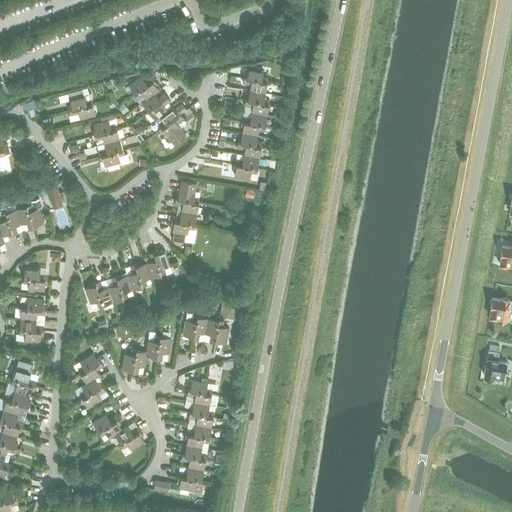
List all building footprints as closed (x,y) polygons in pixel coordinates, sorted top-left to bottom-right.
[(243,77),(267,82),(268,77),(262,76),(263,70),(247,67),(246,73),(244,73),(243,77)] [(135,93),(154,79),(151,75),(144,80),(141,75),(128,85),(135,93)] [(267,82),(243,77),(242,82),(250,84),(249,89),(265,92),(267,82)] [(154,79),(135,93),(138,97),(142,94),(146,98),(146,99),(154,92),(154,93),(159,89),(155,84),(157,83),(154,79)] [(82,88),(67,92),(67,93),(69,100),(70,104),(68,105),(69,110),(92,104),(91,99),(93,98),(91,92),(84,94),(82,88)] [(246,95),(245,100),(268,104),(269,99),(264,98),(265,92),(249,89),(248,95),(246,95)] [(146,99),(146,98),(141,102),(148,111),(167,96),(164,92),(158,97),(154,93),(154,92),(146,99)] [(170,100),(167,96),(148,111),(155,120),(159,116),(167,110),(167,109),(164,105),(170,100)] [(268,104),(245,100),(244,105),(252,106),(251,112),(266,115),(268,104)] [(123,102),(118,107),(123,114),(129,109),(123,102)] [(177,110),(180,113),(186,109),(181,103),(175,108),(177,110)] [(92,104),(69,110),(70,114),(78,112),(79,118),(95,114),(92,104)] [(159,116),(155,120),(161,128),(180,113),(177,110),(175,111),(171,106),(167,109),(167,110),(159,116)] [(266,115),(251,112),(250,118),(242,116),(241,121),(265,125),(266,115)] [(180,113),(161,128),(168,137),(168,136),(173,144),(185,135),(180,127),(177,122),(183,117),(180,113)] [(144,115),(138,117),(142,125),(148,123),(144,115)] [(275,116),(274,123),(281,125),(283,117),(275,116)] [(110,125),(108,119),(93,123),(94,129),(92,130),(93,135),(116,128),(115,124),(110,125)] [(265,125),(241,121),(240,126),(243,126),(241,132),(257,135),(258,129),(264,130),(265,125)] [(119,139),(116,128),(93,135),(95,139),(102,137),(104,143),(119,139)] [(238,137),(237,142),(261,146),(262,142),(256,141),(257,135),(241,132),(240,138),(238,137)] [(119,139),(104,143),(105,149),(98,151),(99,156),(122,149),(119,139)] [(261,146),(237,142),(236,147),(244,148),(243,154),(259,157),(261,146)] [(0,155),(4,154),(9,153),(7,143),(0,144),(0,155)] [(78,143),(69,146),(70,152),(79,149),(78,143)] [(122,149),(99,156),(100,160),(103,160),(104,166),(120,161),(121,164),(129,162),(127,153),(124,154),(122,149)] [(84,151),(78,153),(79,159),(86,157),(84,151)] [(259,157),(243,154),(242,160),(234,159),(233,163),(257,168),(259,157)] [(257,168),(233,163),(233,168),(235,169),(234,175),(250,178),(251,172),(256,173),(257,168)] [(34,185),(31,175),(23,178),(25,187),(34,185)] [(176,193),(175,198),(198,203),(199,198),(194,197),(195,191),(194,191),(196,183),(181,180),(179,188),(178,194),(176,193)] [(65,200),(63,191),(59,192),(57,187),(47,190),(53,208),(63,205),(61,201),(65,200)] [(246,188),(245,196),(253,197),(254,189),(246,188)] [(31,204),(26,205),(33,228),(38,227),(37,224),(43,222),(38,207),(41,206),(39,198),(30,201),(31,204)] [(198,203),(175,198),(174,203),(182,204),(181,210),(196,213),(198,203)] [(33,228),(26,205),(16,208),(20,223),(26,222),(28,229),(33,228)] [(20,223),(16,208),(5,211),(12,234),(17,233),(15,225),(20,223)] [(196,213),(181,210),(180,216),(172,215),(171,219),(195,224),(196,213)] [(2,218),(0,218),(0,230),(1,235),(2,235),(7,233),(8,236),(12,234),(5,211),(1,213),(2,218)] [(50,234),(59,232),(56,215),(48,217),(50,234)] [(171,219),(170,224),(173,225),(171,231),(173,231),(185,233),(187,234),(188,228),(194,229),(195,224),(171,219)] [(173,231),(172,240),(184,242),(185,233),(173,231)] [(186,244),(185,253),(191,254),(193,245),(186,244)] [(500,247),(499,251),(500,252),(500,254),(501,254),(499,264),(506,265),(505,267),(511,268),(511,245),(510,245),(510,246),(502,245),(501,246),(500,247)] [(158,249),(153,251),(160,274),(165,272),(163,267),(169,265),(164,250),(159,252),(158,249)] [(53,251),(52,259),(61,260),(61,252),(53,251)] [(160,274),(153,251),(148,253),(151,260),(145,262),(150,277),(160,274)] [(139,261),(134,263),(142,286),(146,284),(145,279),(150,277),(145,262),(140,264),(139,261)] [(142,286),(134,263),(130,264),(132,272),(126,274),(131,289),(142,286)] [(24,266),(23,277),(47,279),(47,274),(39,273),(40,267),(24,266)] [(131,289),(126,274),(121,276),(120,273),(115,275),(123,298),(128,296),(126,291),(131,289)] [(113,284),(108,286),(113,301),(123,298),(115,275),(111,276),(113,284)] [(47,279),(23,277),(23,282),(28,283),(28,289),(44,290),(44,284),(47,284),(47,279)] [(113,301),(108,286),(102,288),(100,280),(95,282),(102,304),(113,301)] [(102,304),(95,282),(90,283),(91,285),(85,287),(90,303),(96,301),(98,306),(102,304)] [(21,302),(21,307),(45,309),(45,304),(43,304),(43,298),(27,296),(27,303),(21,302)] [(490,299),(489,303),(490,305),(490,306),(491,306),(489,316),(496,317),(495,319),(504,321),(506,311),(511,311),(511,300),(509,300),(509,299),(500,298),(500,299),(492,297),(491,298),(490,299)] [(21,307),(20,318),(36,319),(36,313),(44,314),(45,309),(21,307)] [(193,339),(197,315),(192,314),(191,320),(185,319),(182,335),(188,336),(188,338),(193,339)] [(197,315),(193,339),(198,340),(199,332),(205,333),(208,317),(197,315)] [(218,319),(208,317),(205,333),(211,334),(209,342),(214,343),(218,319)] [(20,318),(19,329),(43,330),(43,326),(35,325),(36,319),(20,318)] [(218,319),(214,343),(219,343),(219,341),(225,342),(228,326),(222,325),(223,320),(218,319)] [(105,320),(97,322),(99,328),(107,325),(105,320)] [(43,330),(19,329),(19,334),(24,334),(24,340),(40,341),(40,335),(43,335),(43,330)] [(146,350),(146,355),(152,356),(151,358),(156,359),(159,335),(155,335),(154,340),(148,339),(146,350)] [(159,335),(156,359),(161,360),(162,352),(168,353),(170,337),(159,335)] [(485,366),(483,375),(485,375),(486,377),(489,377),(491,376),(492,377),(493,376),(502,377),(504,371),(506,371),(508,362),(497,360),(499,351),(498,351),(499,346),(490,344),(489,349),(488,349),(487,358),(486,358),(484,366),(485,366)] [(132,372),(136,349),(131,348),(130,353),(124,353),(122,368),(128,369),(127,372),(132,372)] [(146,350),(136,349),(132,372),(137,373),(138,365),(144,366),(146,355),(146,350)] [(80,373),(101,361),(98,356),(96,358),(93,352),(79,361),(82,366),(78,369),(80,373)] [(15,368),(12,378),(35,385),(36,381),(29,378),(30,372),(29,372),(32,363),(18,359),(15,368)] [(80,373),(86,382),(95,377),(100,374),(97,369),(103,365),(101,361),(80,373)] [(86,382),(81,385),(84,391),(79,394),(82,398),(102,385),(100,381),(98,382),(95,377),(86,382)] [(188,385),(187,390),(211,394),(212,389),(206,388),(207,382),(208,378),(201,377),(200,381),(192,379),(191,385),(188,385)] [(35,385),(12,378),(10,383),(16,385),(14,390),(29,395),(31,389),(33,390),(35,385)] [(102,385),(82,398),(88,407),(101,399),(98,394),(105,389),(102,385)] [(7,394),(5,399),(28,406),(30,401),(28,401),(29,395),(14,390),(12,396),(7,394)] [(211,394),(187,390),(186,395),(194,396),(193,402),(209,404),(211,394)] [(70,397),(65,400),(68,405),(73,402),(70,397)] [(116,398),(110,402),(115,409),(120,405),(116,398)] [(5,399),(2,409),(18,414),(19,408),(27,411),(28,406),(5,399)] [(181,399),(179,410),(185,411),(188,400),(181,399)] [(190,407),(189,412),(213,416),(213,411),(208,410),(209,404),(193,402),(192,407),(190,407)] [(0,408),(0,419),(22,427),(24,422),(16,420),(18,414),(2,409),(0,408)] [(213,416),(189,412),(188,417),(196,418),(195,424),(211,427),(213,416)] [(98,431),(118,418),(115,414),(109,419),(105,413),(92,422),(98,431)] [(71,417),(66,421),(70,426),(75,423),(71,417)] [(118,418),(98,431),(100,435),(105,432),(108,438),(114,434),(122,429),(119,424),(121,423),(118,418)] [(22,427),(0,419),(0,425),(3,426),(1,432),(17,436),(18,431),(21,431),(22,427)] [(211,427),(195,424),(194,430),(186,428),(185,433),(209,437),(211,427)] [(128,425),(122,429),(114,434),(120,443),(140,430),(138,426),(131,430),(128,425)] [(143,434),(140,430),(120,443),(123,447),(127,444),(131,449),(144,441),(141,436),(143,434)] [(0,442),(16,447),(17,443),(15,442),(17,436),(1,432),(0,435),(0,442)] [(209,437),(185,433),(184,438),(187,438),(186,444),(201,447),(202,441),(208,442),(209,437)] [(151,439),(144,443),(148,449),(155,445),(151,439)] [(16,447),(0,442),(0,453),(5,455),(7,450),(14,452),(19,453),(20,449),(16,447)] [(201,447),(186,444),(185,450),(182,450),(182,454),(205,459),(206,454),(200,453),(201,447)] [(0,453),(0,465),(9,468),(11,463),(3,461),(5,455),(0,453)] [(205,459),(182,454),(181,459),(189,461),(188,467),(203,469),(205,459)] [(9,468),(0,465),(0,476),(4,478),(6,472),(8,473),(9,468)] [(203,469),(188,467),(187,472),(179,471),(178,476),(201,480),(203,469)] [(201,483),(201,480),(178,476),(177,483),(165,481),(163,490),(179,493),(180,487),(194,490),(193,492),(201,494),(203,484),(201,483)] [(0,502),(16,498),(15,494),(13,494),(11,488),(0,490),(0,502)] [(18,503),(16,498),(0,502),(0,511),(11,511),(10,505),(18,503)]
